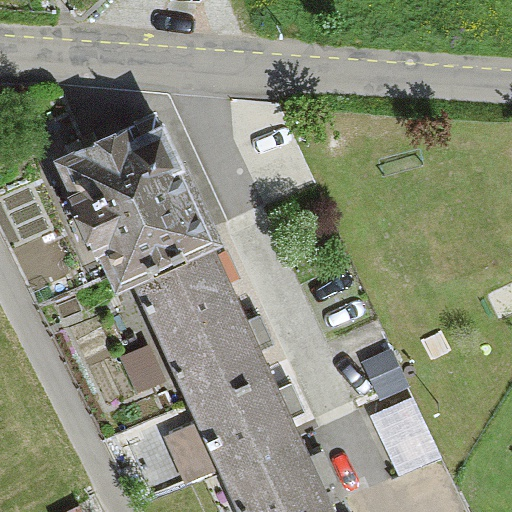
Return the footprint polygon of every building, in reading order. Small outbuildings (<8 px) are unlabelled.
[(66,157),(82,191),(80,192),(100,235),(102,234),(119,273),(132,267),(206,233),(211,231),(162,123),(157,125),(153,117),(84,149),(66,157)] [(132,267),(162,333),(236,300),(228,284),(240,279),(227,251),(216,256),(206,233),(132,267)] [(236,300),(162,333),(193,400),(267,367),(257,346),(271,340),(260,317),(247,324),(236,300)] [(145,346),(124,355),(140,387),(160,378),(145,346)] [(407,384),(392,352),(367,363),(382,395),(407,384)] [(267,367),(193,400),(201,416),(169,431),(191,476),(222,462),(225,469),(299,436),(288,414),(302,408),(292,385),(278,391),(267,367)] [(410,398),(376,414),(403,471),(436,456),(410,398)] [(299,436),(225,469),(244,511),(314,511),(330,505),(320,483),(333,476),(323,454),(309,460),(299,436)]
